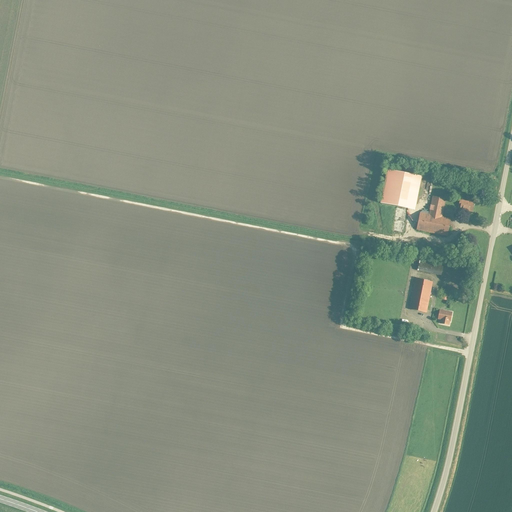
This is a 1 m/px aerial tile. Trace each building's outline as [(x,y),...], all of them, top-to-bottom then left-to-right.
[(387,170),(380,203),(405,208),(412,175),(387,170)] [(461,199),(465,200),(465,204),(473,206),(476,193),(467,192),(467,193),(462,192),(461,199)] [(447,236),(451,218),(442,217),(445,199),(433,196),(429,214),(420,212),(417,230),(447,236)] [(441,275),(443,263),(419,259),(417,271),(441,275)] [(426,312),(432,282),(415,278),(409,309),(426,312)] [(440,310),(438,319),(440,319),(440,323),(449,325),(449,321),(450,321),(452,312),(440,310)]
